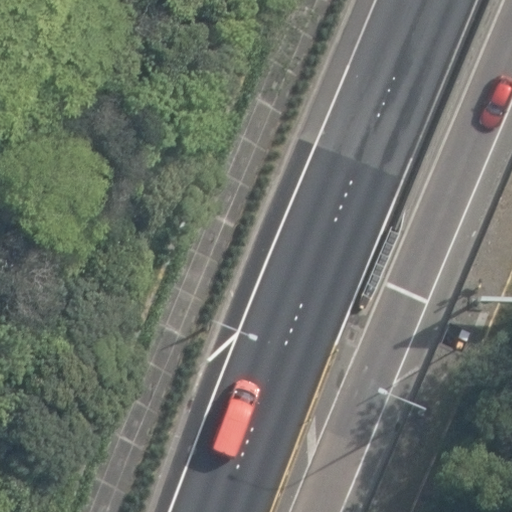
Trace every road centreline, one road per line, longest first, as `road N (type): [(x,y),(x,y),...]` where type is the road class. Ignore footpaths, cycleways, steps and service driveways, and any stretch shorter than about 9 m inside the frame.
road 1 (motorway): [(226,511),(430,0)]
road 2 (motorway): [(511,36),(319,511)]
